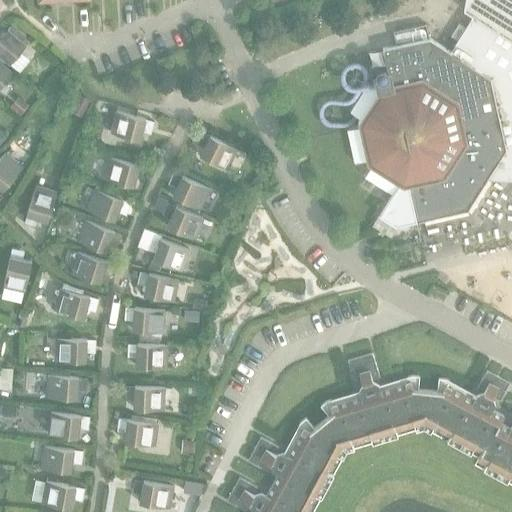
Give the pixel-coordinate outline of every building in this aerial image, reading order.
[(511,0),(464,0),(463,9),(472,15),(511,40),(511,0)] [(511,40),(472,15),(464,26),(458,23),(454,29),(450,35),(456,39),(449,50),(490,77),(498,112),(506,148),(487,178),(511,178),(511,40)] [(10,26),(0,38),(0,55),(9,63),(19,71),(30,59),(20,51),(25,45),(14,36),(17,32),(10,26)] [(359,126),(347,129),(354,161),(366,159),(367,163),(371,165),(364,175),(392,193),(399,183),(403,185),(407,184),(443,176),(466,141),(461,120),(498,112),(490,77),(449,50),(429,37),(382,48),(390,84),(381,86),(378,90),(368,83),(350,111),(360,118),(358,122),(359,126)] [(0,87),(12,73),(0,63),(0,87)] [(19,114),(28,104),(18,96),(9,106),(19,114)] [(143,126),(151,128),(153,121),(116,110),(110,132),(139,139),(143,126)] [(467,209),(487,178),(506,148),(498,112),(461,120),(466,141),(443,176),(407,184),(403,185),(399,183),(392,193),(379,215),(396,225),(414,221),(467,209)] [(199,155),(226,168),(236,148),(201,131),(198,138),(206,142),(199,155)] [(0,187),(3,189),(22,166),(5,152),(0,157),(0,187)] [(136,172),(145,175),(147,167),(110,156),(104,178),(132,186),(136,172)] [(172,195),(199,208),(208,188),(173,172),(169,179),(178,182),(172,195)] [(34,216),(47,221),(56,192),(35,185),(23,223),(31,225),(34,216)] [(119,206),(127,210),(130,202),(94,188),(86,209),(114,219),(119,206)] [(159,197),(155,205),(164,209),(172,213),(166,226),(194,238),(202,217),(167,202),(167,200),(159,197)] [(396,225),(379,215),(372,226),(379,230),(389,236),(396,225)] [(110,238),(118,241),(121,234),(85,219),(77,240),(105,251),(110,238)] [(142,232),(137,244),(155,250),(152,259),(180,269),(188,249),(152,235),(142,232)] [(2,286),(24,291),(31,261),(17,258),(19,249),(11,247),(2,286)] [(103,268),(112,271),(114,263),(77,251),(70,272),(99,281),(103,268)] [(143,294),(172,301),(177,279),(139,271),(137,278),(146,280),(143,294)] [(87,304),(96,306),(98,298),(60,288),(54,309),(83,317),(87,304)] [(132,329),(162,332),(164,310),(125,307),(124,314),(133,315),(132,329)] [(86,347),(95,347),(95,339),(56,337),(55,359),(85,361),(86,347)] [(136,365),(165,367),(166,345),(127,343),(127,351),(136,351),(136,365)] [(374,360),(361,364),(364,371),(368,370),(376,368),(374,360)] [(361,364),(349,367),(351,375),(359,373),(364,371),(361,364)] [(486,370),(481,379),(488,383),(493,374),(486,370)] [(77,384),(86,385),(87,377),(47,374),(46,396),(76,398),(77,384)] [(424,420),(427,389),(417,388),(419,375),(411,374),(407,376),(408,381),(391,386),(403,426),(424,420)] [(443,431),(463,394),(446,385),(449,380),(445,378),(438,377),(436,390),(427,389),(424,420),(443,431)] [(502,378),(497,387),(504,391),(509,382),(502,378)] [(133,408),(163,409),(164,387),(125,385),(125,393),(134,394),(133,408)] [(382,433),(403,426),(391,386),(370,392),(382,433)] [(361,439),(382,433),(370,392),(349,399),(361,439)] [(462,441),(482,404),(463,394),(443,431),(462,441)] [(340,445),(361,439),(349,399),(331,404),(330,399),(326,400),(320,405),(328,415),(321,421),(340,445)] [(498,422),(499,422),(503,415),(482,404),(462,441),(481,451),(482,452),(498,422)] [(79,423),(88,424),(89,416),(50,411),(48,433),(77,437),(79,423)] [(124,441),(154,445),(157,423),(118,417),(117,425),(126,427),(124,441)] [(340,445),(321,421),(313,427),(305,417),(299,422),(297,425),(302,428),(293,445),(330,465),(340,445)] [(511,444),(511,429),(499,422),(498,422),(482,452),(481,451),(477,458),(498,470),(511,444)] [(269,441),(265,448),(273,453),(277,446),(269,441)] [(511,477),(511,444),(498,470),(511,477)] [(72,457),(81,458),(82,451),(43,445),(40,467),(70,471),(72,457)] [(319,484),(330,465),(293,445),(282,464),(319,484)] [(261,457),(257,464),(265,469),(269,462),(261,457)] [(309,504),(319,484),(282,464),(272,484),(309,504)] [(139,502),(168,507),(172,485),(134,479),(132,487),(141,488),(139,502)] [(74,494),(82,496),(84,488),(46,480),(41,502),(71,508),(74,494)] [(185,481),(183,491),(199,493),(201,483),(185,481)] [(248,482),(244,489),(252,493),(256,486),(248,482)] [(277,511),(304,511),(309,504),(272,484),(261,503),(277,511)] [(239,497),(235,504),(243,509),(247,502),(239,497)] [(277,511),(261,503),(256,511),(277,511)]
